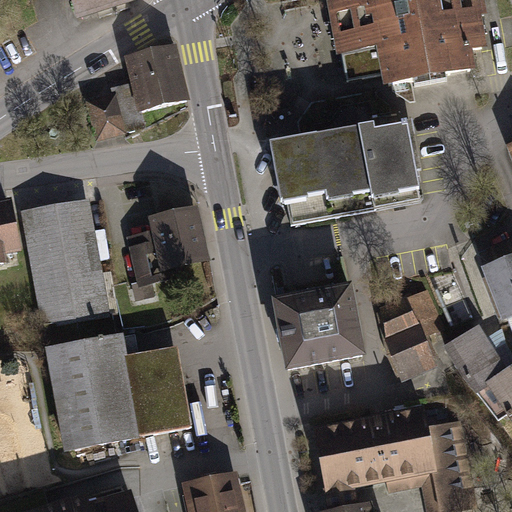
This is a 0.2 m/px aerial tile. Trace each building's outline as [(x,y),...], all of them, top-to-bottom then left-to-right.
[(72,0),(79,18),(135,0),(72,0)] [(332,0),(347,82),(387,75),(389,86),(470,71),(467,52),(482,49),(472,0),(332,0)] [(174,48),(128,59),(134,84),(141,113),(187,102),(174,48)] [(113,88),(115,97),(124,134),(145,129),(141,113),(134,84),(113,88)] [(316,138),(270,146),(280,204),(287,202),(291,226),(421,203),(406,121),(397,123),(396,114),(391,115),(390,106),(378,98),(372,99),(371,93),(312,104),(305,113),(307,122),(313,121),(316,138)] [(115,97),(88,104),(98,141),(124,134),(115,97)] [(87,205),(25,216),(45,327),(107,316),(87,205)] [(9,206),(0,207),(0,264),(3,264),(1,253),(17,250),(9,206)] [(195,213),(153,222),(156,234),(132,239),(142,284),(133,286),(136,300),(153,296),(151,284),(180,277),(178,266),(206,260),(195,213)] [(497,269),(488,272),(491,278),(485,280),(494,304),(500,301),(506,317),(511,314),(511,245),(491,253),(497,269)] [(350,289),(275,304),(288,370),(363,356),(350,289)] [(392,355),(402,377),(432,364),(422,339),(440,331),(424,293),(382,312),(392,355)] [(107,316),(45,327),(49,352),(113,340),(109,315),(107,316)] [(511,417),(511,370),(505,375),(476,330),(446,349),(466,381),(477,394),(499,421),(503,418),(505,419),(507,419),(509,419),(510,418),(511,417)] [(113,340),(49,352),(67,451),(192,429),(177,349),(124,358),(120,339),(113,340)] [(400,417),(316,433),(329,504),(330,511),(355,511),(356,511),(354,499),(352,487),(411,476),(429,473),(430,480),(435,479),(441,511),(456,511),(474,509),(458,425),(427,431),(423,413),(400,417)] [(188,488),(193,511),(240,511),(233,478),(188,488)] [(50,511),(131,511),(127,499),(85,511),(84,511),(82,503),(50,511)]
